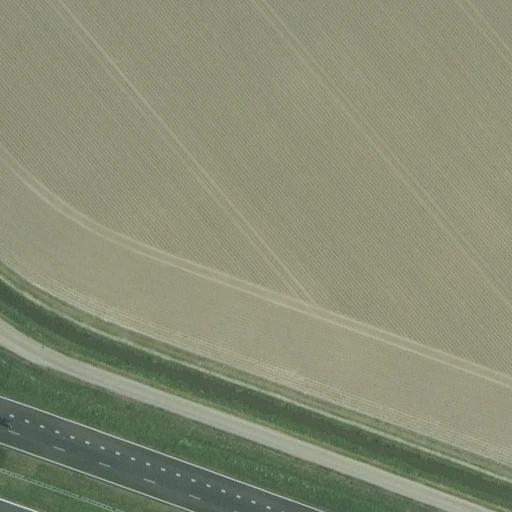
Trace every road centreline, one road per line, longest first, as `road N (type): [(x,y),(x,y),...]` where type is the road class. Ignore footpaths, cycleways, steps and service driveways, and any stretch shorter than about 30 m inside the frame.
road 1 (unclassified): [(0,332),(465,511)]
road 2 (motorway): [(232,511),(0,428)]
